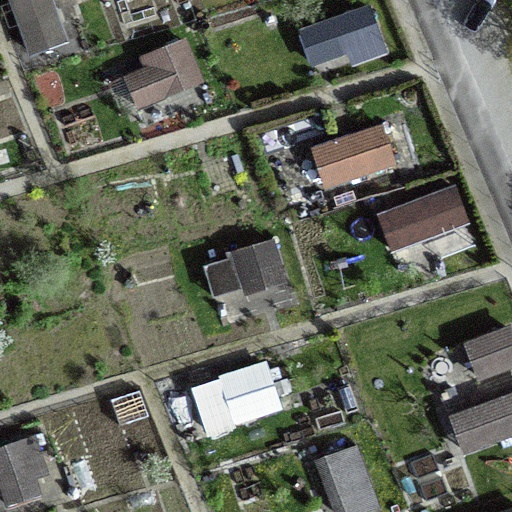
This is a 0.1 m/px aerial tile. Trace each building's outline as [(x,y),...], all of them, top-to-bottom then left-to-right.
[(6,0),(28,60),(68,45),(51,0),(6,0)] [(386,57),(370,7),(297,31),(310,70),(348,57),(352,68),(386,57)] [(265,19),(266,27),(276,25),(275,18),(265,19)] [(122,79),(137,113),(165,101),(169,110),(204,96),(200,87),(205,85),(186,40),(138,60),(143,70),(122,79)] [(325,195),(397,169),(381,126),(309,152),(325,195)] [(453,187),(375,216),(389,256),(468,227),(453,187)] [(348,228),(364,222),(360,211),(344,217),(348,228)] [(245,301),(288,287),(273,241),(225,256),(226,261),(202,269),(213,302),(243,293),(245,301)] [(463,345),(478,385),(511,372),(511,332),(510,328),(463,345)] [(511,393),(447,418),(462,459),(511,440),(511,393)] [(0,449),(0,488),(8,510),(44,496),(39,481),(52,477),(37,436),(0,449)] [(334,511),(372,511),(381,509),(357,447),(315,464),(334,511)]
